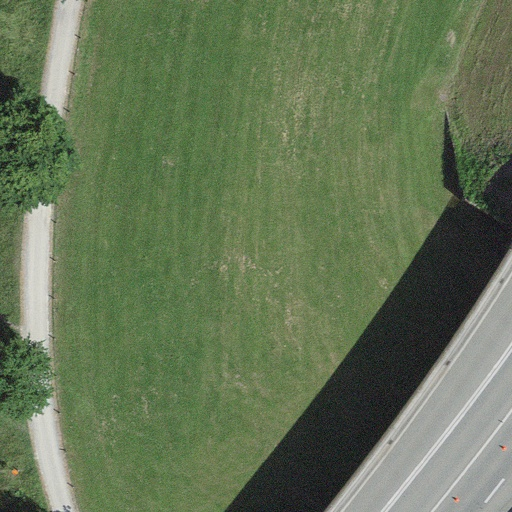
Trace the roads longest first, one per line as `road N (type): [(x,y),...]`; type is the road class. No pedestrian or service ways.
road 1 (track): [(60,511),(40,409),(38,271),(71,0)]
road 2 (trunk): [(511,321),(388,487),(381,511)]
road 3 (trunk): [(511,417),(432,511)]
